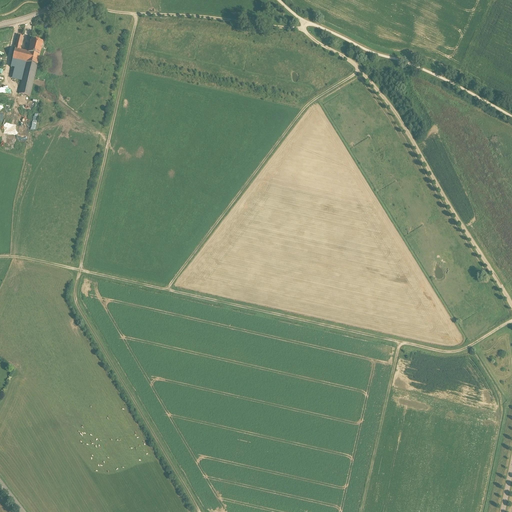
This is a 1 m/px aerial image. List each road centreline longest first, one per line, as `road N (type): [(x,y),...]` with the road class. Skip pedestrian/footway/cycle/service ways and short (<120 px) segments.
road 1 (track): [(200,511),(76,301),(137,13)]
road 2 (track): [(0,257),(447,352),(511,321)]
road 3 (track): [(166,290),(304,107),(361,69)]
road 4 (track): [(361,69),(406,126),(511,307)]
road 5 (track): [(511,117),(306,21)]
road 6 (track): [(137,13),(302,29),(306,21)]
road 7 (track): [(399,341),(361,511)]
